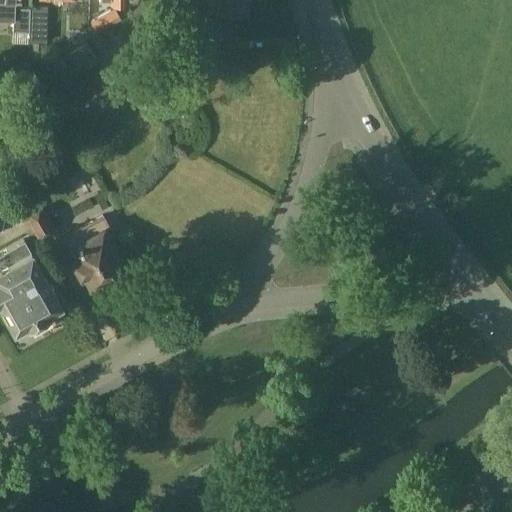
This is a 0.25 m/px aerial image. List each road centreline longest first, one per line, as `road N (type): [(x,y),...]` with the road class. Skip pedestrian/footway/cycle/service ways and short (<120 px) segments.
road 1 (residential): [(230,305),(0,433)]
road 2 (residential): [(331,74),(299,205),(230,305)]
road 3 (residential): [(469,285),(331,74)]
road 4 (residential): [(469,285),(230,305)]
